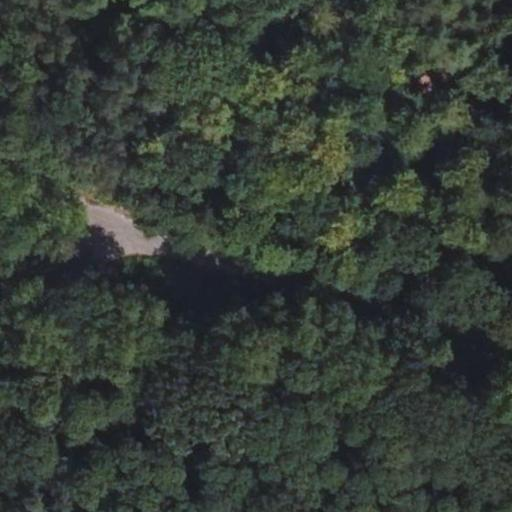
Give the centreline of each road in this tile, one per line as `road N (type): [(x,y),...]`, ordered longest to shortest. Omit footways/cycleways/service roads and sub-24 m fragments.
road 1 (track): [(0,171),(145,222),(511,325)]
road 2 (track): [(0,272),(145,222)]
